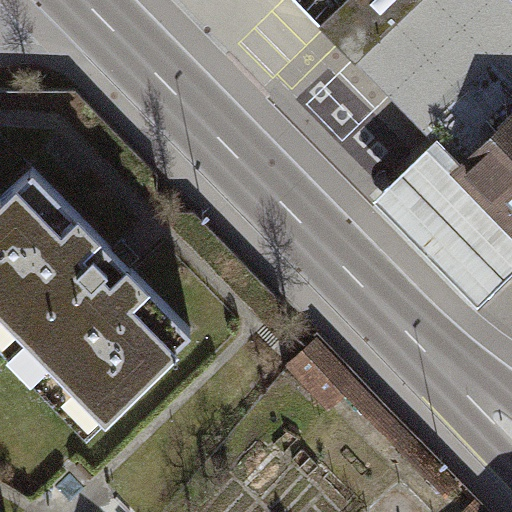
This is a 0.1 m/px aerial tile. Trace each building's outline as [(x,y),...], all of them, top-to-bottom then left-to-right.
[(511,10),(502,0),(369,0),(338,30),(373,68),(438,136),(457,156),(511,104),(511,10)] [(511,104),(457,156),(511,213),(511,104)] [(381,190),(489,304),(511,281),(511,213),(457,156),(438,136),(381,190)] [(0,213),(0,326),(99,432),(203,336),(47,169),(0,213)] [(320,338),(289,369),(334,413),(349,398),(441,488),(457,472),(320,338)]
